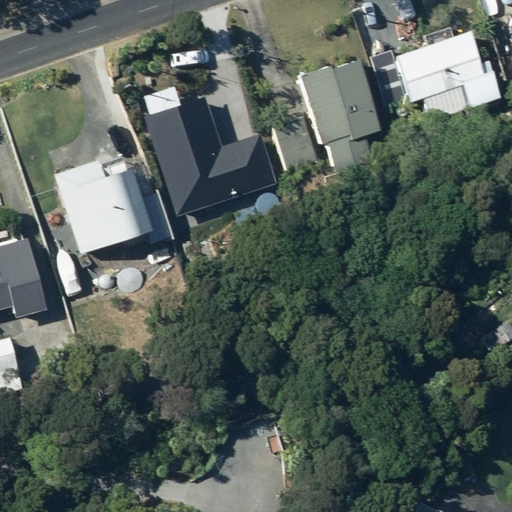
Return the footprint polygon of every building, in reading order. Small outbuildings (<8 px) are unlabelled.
[(365,0),(378,36),(430,18),(438,41),(470,30),(461,4),(463,3),(461,0),(365,0)] [(511,0),(498,0),(502,11),(511,7),(511,0)] [(327,76),(341,72),(319,2),(291,11),(290,9),(260,18),(281,86),(287,84),(296,112),(335,101),(327,76)] [(131,52),(145,100),(152,98),(155,110),(188,100),(186,94),(193,92),(190,85),(197,82),(190,59),(197,57),(188,30),(170,36),(167,27),(146,34),(150,47),(131,52)] [(470,32),(384,58),(398,103),(444,88),(451,111),(491,99),(470,32)] [(204,99),(217,129),(241,119),(229,89),(204,99)] [(28,109),(53,186),(118,165),(122,177),(144,170),(130,126),(112,132),(103,104),(98,105),(94,92),(72,100),(71,95),(28,109)] [(299,117),(266,129),(279,166),(312,154),(299,117)] [(227,190),(204,198),(211,219),(234,211),(227,190)] [(153,264),(140,269),(144,278),(157,273),(153,264)] [(0,371),(13,368),(5,338),(0,339),(0,371)] [(418,399),(387,367),(366,388),(396,419),(418,399)] [(198,511),(142,494),(136,511),(198,511)]
